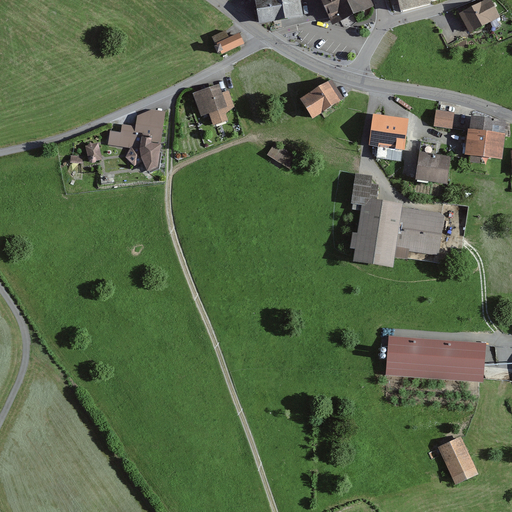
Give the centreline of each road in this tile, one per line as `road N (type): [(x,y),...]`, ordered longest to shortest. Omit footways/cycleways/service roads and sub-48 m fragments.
road 1 (track): [(276,511),(174,225),(173,94)]
road 2 (residential): [(264,39),(173,94),(85,132),(0,154)]
road 3 (tertiary): [(511,117),(353,80)]
road 4 (track): [(0,297),(26,342),(24,369),(0,426)]
